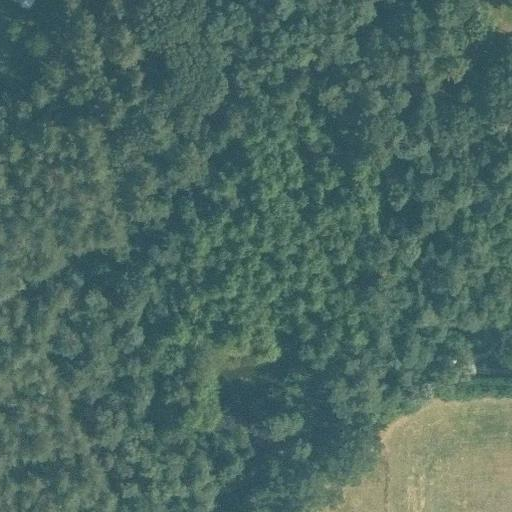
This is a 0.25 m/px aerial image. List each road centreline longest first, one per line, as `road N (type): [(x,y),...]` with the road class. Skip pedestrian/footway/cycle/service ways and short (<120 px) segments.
road 1 (track): [(384,1),(119,166),(0,205)]
road 2 (track): [(511,315),(446,338),(211,511)]
road 3 (track): [(383,0),(511,206)]
